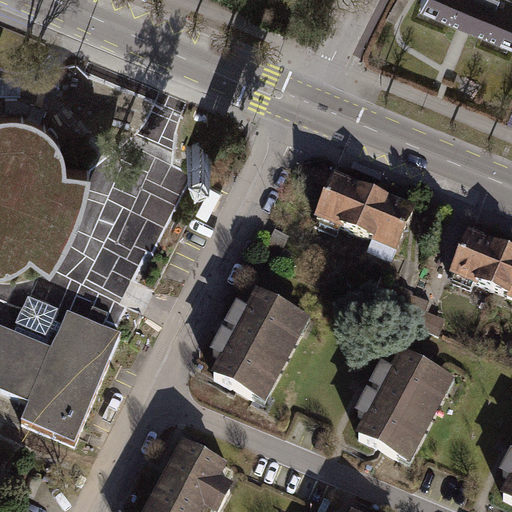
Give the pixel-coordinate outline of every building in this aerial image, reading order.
[(511,0),(423,0),(423,2),(511,40),(511,0)] [(0,268),(5,268),(5,264),(11,263),(22,257),(30,250),(50,266),(66,242),(58,238),(50,234),(59,215),(67,193),(75,195),(84,198),(90,171),(64,167),(62,152),(60,144),(56,138),(59,137),(51,127),(48,128),(41,123),(45,112),(38,109),(31,106),(26,117),(22,116),(9,115),(0,116),(0,268)] [(189,146),(188,146),(188,147),(189,147),(195,162),(194,163),(195,163),(196,162),(210,156),(211,156),(212,156),(211,155),(204,140),(205,139),(204,139),(203,140),(189,146)] [(336,182),(317,227),(360,244),(378,199),(336,182)] [(75,195),(67,193),(59,215),(50,234),(58,238),(66,242),(76,221),(84,198),(75,195)] [(378,199),(360,244),(374,250),(370,259),(398,271),(421,217),(378,199)] [(511,255),(472,239),(454,284),(495,301),(511,260),(511,255)] [(511,260),(495,301),(511,308),(511,260)] [(418,303),(427,282),(417,278),(408,299),(418,303)] [(429,307),(437,287),(427,282),(418,303),(429,307)] [(268,307),(259,303),(245,331),(253,335),(248,345),(240,341),(225,371),(232,375),(226,387),(262,406),(267,394),(277,399),(315,325),(306,321),(311,313),(274,295),(268,307)] [(25,311),(13,340),(52,356),(63,327),(55,324),(60,313),(45,307),(29,300),(25,311)] [(13,340),(0,334),(0,397),(11,402),(30,410),(23,427),(75,448),(121,339),(121,338),(103,330),(107,320),(92,314),(87,324),(68,316),(63,327),(52,356),(13,340)] [(411,373),(403,369),(388,397),(396,401),(391,411),(383,407),(368,437),(376,441),(369,454),(405,472),(411,460),(421,465),(458,391),(450,387),(454,379),(418,361),(411,373)] [(186,451),(157,505),(170,511),(227,511),(236,496),(224,490),(232,475),(186,451)]
